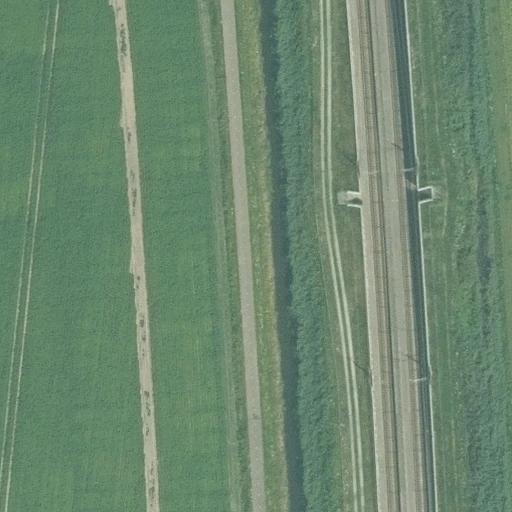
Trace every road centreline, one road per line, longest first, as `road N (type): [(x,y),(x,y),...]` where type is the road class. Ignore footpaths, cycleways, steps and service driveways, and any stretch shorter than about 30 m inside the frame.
road 1 (track): [(453,511),(439,236),(449,184),(437,148),(425,0)]
road 2 (track): [(321,0),(326,198),(356,511)]
